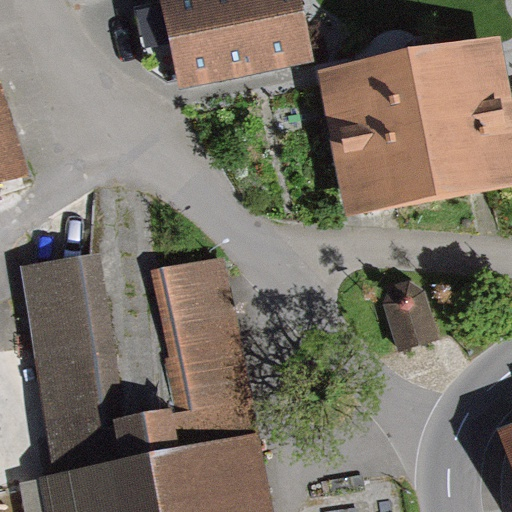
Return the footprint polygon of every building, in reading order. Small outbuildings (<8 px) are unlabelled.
[(165,0),(183,93),(308,69),(294,0),(165,0)] [(511,126),(501,57),(323,86),(345,221),(511,194),(511,126)] [(0,183),(24,176),(0,103),(0,183)] [(73,491),(149,475),(106,266),(30,282),(73,491)] [(220,275),(173,286),(212,462),(259,452),(220,275)] [(399,356),(442,343),(440,338),(427,293),(411,284),(392,291),(385,309),(398,352),(399,356)] [(270,511),(259,456),(53,497),(56,511),(270,511)]
